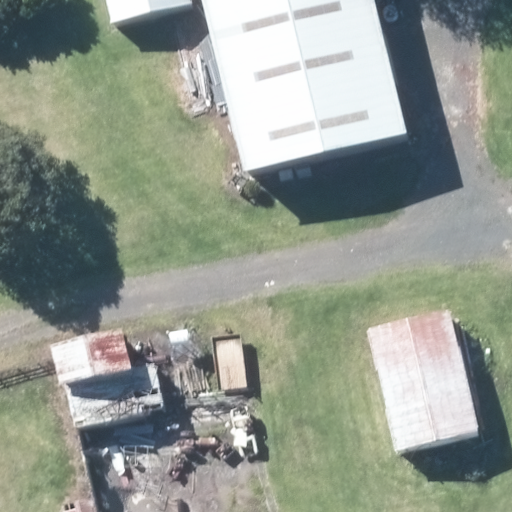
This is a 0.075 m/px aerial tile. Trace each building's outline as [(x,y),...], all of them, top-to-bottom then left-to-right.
[(105,0),(112,25),(192,5),(190,0),(105,0)] [(375,0),(204,0),(205,3),(212,28),(233,113),(242,148),(249,178),(295,167),(304,207),(379,188),(370,149),(410,138),(396,79),(385,34),(375,0)] [(305,303),(272,311),(279,338),(311,331),(305,303)] [(266,311),(230,318),(236,345),(271,337),(266,311)] [(369,333),(397,454),(479,435),(451,313),(369,333)] [(186,327),(166,332),(169,346),(190,341),(186,327)] [(77,431),(165,409),(155,366),(133,371),(123,333),(53,349),(62,389),(65,388),(77,431)]
